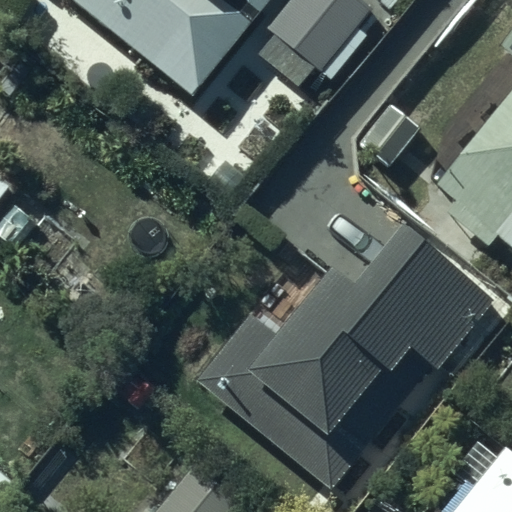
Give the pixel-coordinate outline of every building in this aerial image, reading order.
[(287,0),(61,0),(196,115),(287,0)] [(359,0),(290,0),(265,30),(330,82),(367,35),(359,29),(373,11),(359,0)] [(511,81),(511,103),(427,198),(511,273),(511,51),(497,68),(511,81)] [(422,131),(390,106),(361,144),(393,168),(422,131)] [(0,200),(12,184),(0,175),(0,200)] [(510,320),(398,229),(352,283),(331,265),(273,333),(252,315),(199,378),(329,488),(435,364),(457,382),(510,320)] [(511,511),(511,449),(509,448),(453,511),(511,511)] [(179,481),(151,511),(232,511),(240,504),(186,458),(172,475),(179,481)] [(0,475),(0,511),(17,511),(28,499),(0,475)]
